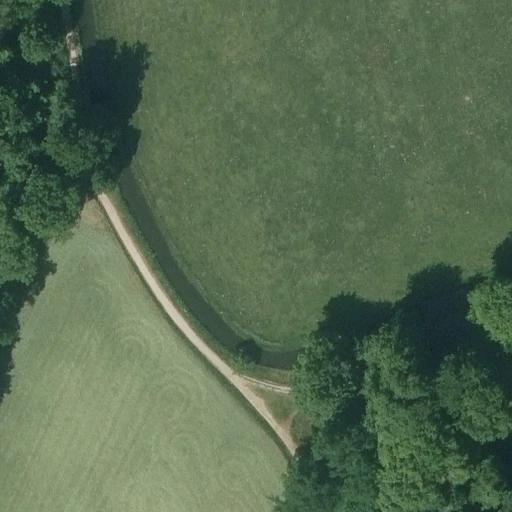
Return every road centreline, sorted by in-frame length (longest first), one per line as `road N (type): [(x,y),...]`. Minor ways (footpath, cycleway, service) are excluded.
road 1 (track): [(65,0),(88,177),(187,335),(239,384)]
road 2 (track): [(0,309),(80,139)]
road 3 (track): [(239,384),(299,454),(333,511)]
